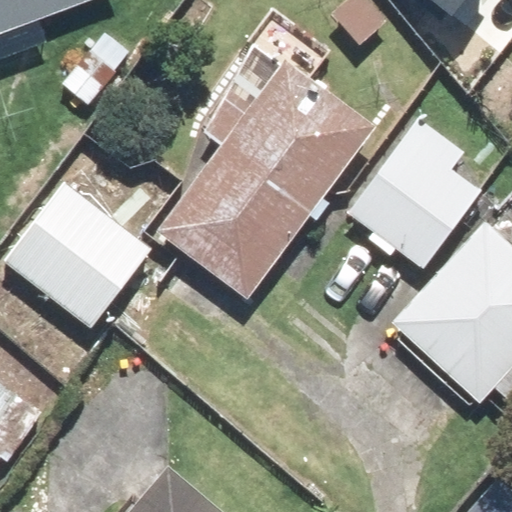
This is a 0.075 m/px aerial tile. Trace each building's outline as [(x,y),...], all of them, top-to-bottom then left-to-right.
[(0,0),(0,36),(102,0),(0,0)] [(397,23),(375,0),(347,0),(330,16),(366,53),(397,23)] [(432,0),(445,10),(453,0),(432,0)] [(156,235),(250,302),(377,127),(284,60),(156,235)] [(424,118),(350,220),(424,274),(484,192),(454,171),(469,150),(424,118)] [(7,259),(96,327),(155,251),(65,183),(7,259)] [(511,384),(511,245),(490,225),(393,325),(484,413),(511,384)] [(162,308),(143,331),(201,378),(219,355),(162,308)] [(0,449),(33,403),(0,380),(0,449)] [(125,511),(237,511),(169,458),(125,511)]
